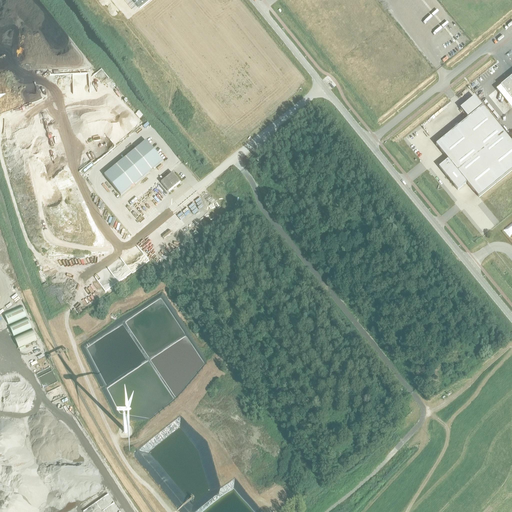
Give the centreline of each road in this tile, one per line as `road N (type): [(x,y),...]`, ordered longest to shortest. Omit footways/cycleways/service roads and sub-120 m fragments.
road 1 (track): [(233,158),(261,205),(448,428),(443,453),(407,511)]
road 2 (track): [(169,511),(119,451),(66,320),(88,282),(201,183)]
road 3 (unknown): [(37,191),(55,239),(124,250),(83,192),(46,83)]
road 4 (tertiary): [(511,316),(369,142)]
road 5 (unclassified): [(369,142),(511,25)]
road 6 (unclassified): [(321,85),(201,183)]
